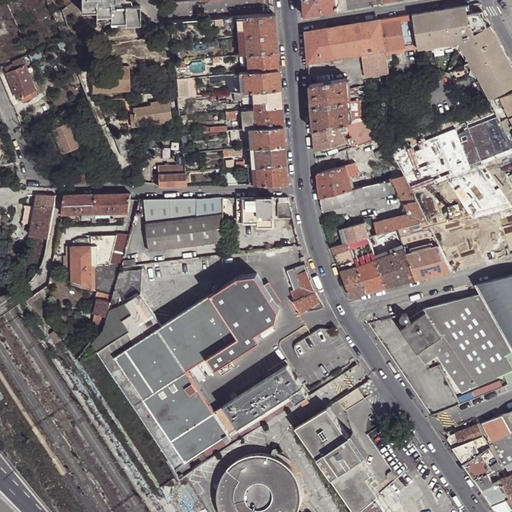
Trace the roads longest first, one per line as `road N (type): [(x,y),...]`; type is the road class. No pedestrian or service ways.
road 1 (tertiary): [(478,511),(343,310)]
road 2 (residential): [(63,188),(303,191)]
road 3 (residential): [(343,310),(511,266)]
road 4 (tertiary): [(303,191),(289,25)]
road 5 (residential): [(289,25),(448,0)]
road 6 (tertiary): [(343,310),(303,191)]
